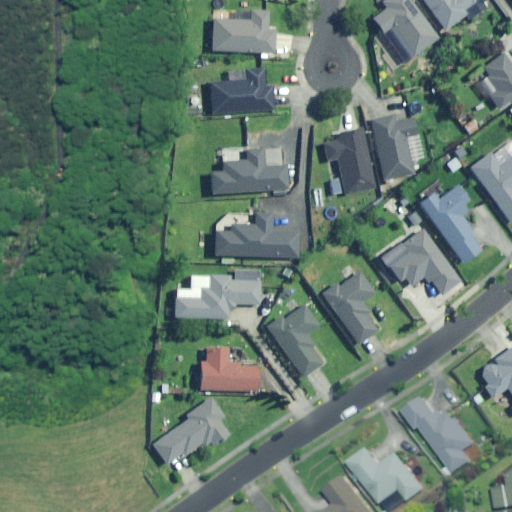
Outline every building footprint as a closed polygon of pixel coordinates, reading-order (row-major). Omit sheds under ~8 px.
[(438,38),(410,0),(385,0),(381,3),(385,8),(372,19),(382,33),(390,27),(412,57),(438,38)] [(474,0),(421,0),(444,30),(467,14),(465,10),(476,2),(474,0)] [(269,12),(250,10),(249,21),(212,19),(211,50),(259,53),(259,58),(268,58),(268,53),(275,53),(276,29),(268,29),(269,12)] [(511,65),(503,53),(483,67),(488,75),(475,84),(485,98),(489,96),(498,109),(511,99),(511,65)] [(265,87),(264,69),(244,71),(245,81),(209,83),(211,115),(274,111),(272,86),(265,87)] [(395,123),(394,115),(370,121),(384,182),(415,174),(412,161),(424,158),(415,118),(395,123)] [(376,189),(362,129),(336,135),(337,140),(323,144),(327,162),(337,160),(345,196),(376,189)] [(511,140),(491,156),(489,153),(469,168),(510,224),(511,222),(511,140)] [(460,144),(452,151),(459,160),(467,154),(460,144)] [(264,167),(263,149),(245,150),(246,161),(221,162),(222,171),(210,172),(211,194),(289,190),(288,165),(264,167)] [(444,164),(450,173),(460,166),(454,157),(444,164)] [(469,200),(458,184),(437,200),(433,193),(418,204),(462,263),(480,250),(468,233),(474,229),(458,208),(469,200)] [(273,214),(254,213),(254,224),(228,223),(228,232),(214,232),(213,256),(297,258),(298,233),(272,232),(273,214)] [(403,278),(409,286),(421,277),(426,284),(429,281),(440,295),(460,281),(422,230),(401,245),(400,243),(379,258),(397,283),(403,278)] [(260,272),(233,271),(233,278),(208,277),(208,289),(199,289),(199,299),(174,298),(173,317),(228,319),(229,306),(235,306),(235,304),(259,305),(260,272)] [(357,300),(370,290),(357,272),(323,297),(358,344),(378,329),(370,317),(357,300)] [(317,327),(302,306),(283,320),(280,316),(265,327),(303,378),(324,362),(305,336),(317,327)] [(511,345),(493,360),(494,362),(483,370),(482,377),(487,384),(483,387),(493,400),(507,389),(511,395),(511,407),(511,408),(511,407),(511,345)] [(228,366),(229,349),(206,348),(206,362),(201,362),(200,390),(258,391),(259,367),(228,366)] [(473,443),(450,409),(445,412),(442,408),(437,411),(428,397),(406,411),(418,430),(422,428),(452,473),(470,461),(463,450),(473,443)] [(183,452),(184,454),(199,444),(202,448),(209,442),(212,446),(228,435),(218,420),(222,417),(208,398),(185,415),(188,419),(152,445),(165,464),(183,452)] [(409,502),(425,490),(398,454),(384,464),(371,446),(350,461),(381,503),(382,502),(386,507),(403,494),(409,502)] [(511,471),(511,472),(511,480),(511,483),(498,486),(501,509),(511,507),(511,471)] [(374,511),(348,477),(328,492),(337,504),(326,511),(374,511)]
